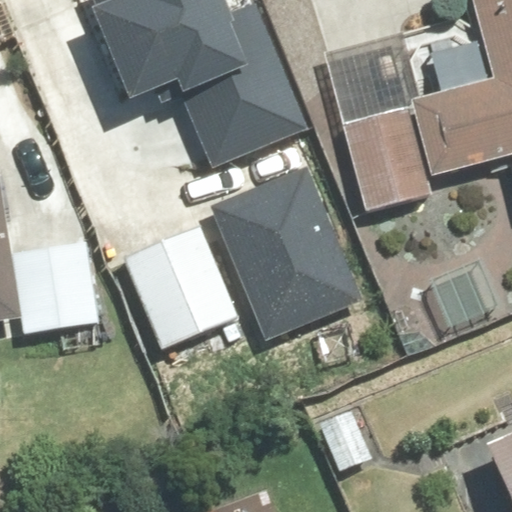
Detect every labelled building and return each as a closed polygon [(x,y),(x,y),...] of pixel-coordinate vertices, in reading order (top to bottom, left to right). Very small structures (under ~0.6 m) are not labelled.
[(96,0),(94,1),(134,100),(176,83),(208,164),(315,122),(266,0),(249,0),(228,8),(224,0),(96,0)] [(511,0),(464,0),(486,83),(402,104),(423,185),(507,164),(511,185),(511,0)] [(314,163),(215,203),(268,333),(367,294),(314,163)] [(0,234),(0,326),(13,325),(0,234)] [(193,236),(121,269),(162,356),(233,322),(193,236)] [(349,408),(303,427),(329,486),(375,466),(349,408)] [(511,511),(511,437),(474,453),(499,511),(511,511)]
